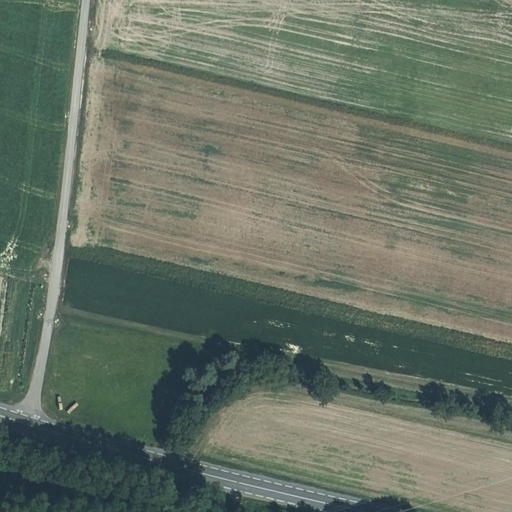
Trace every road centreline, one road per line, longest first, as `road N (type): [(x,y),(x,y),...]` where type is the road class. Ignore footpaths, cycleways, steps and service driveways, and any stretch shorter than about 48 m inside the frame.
road 1 (track): [(86,0),(56,288),(23,423)]
road 2 (secondary): [(0,416),(360,511)]
